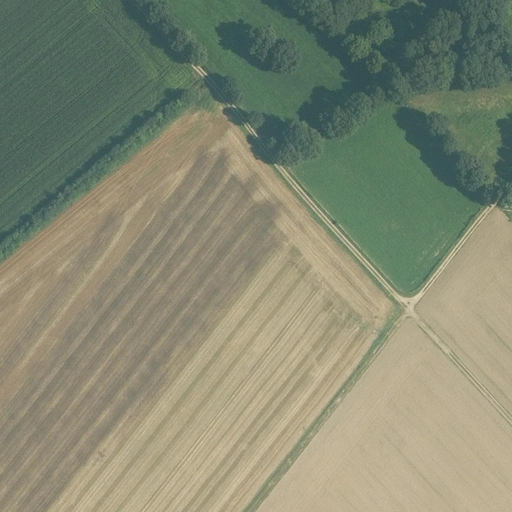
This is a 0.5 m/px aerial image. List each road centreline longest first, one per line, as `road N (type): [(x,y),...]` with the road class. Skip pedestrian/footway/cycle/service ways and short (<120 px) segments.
road 1 (track): [(131,0),(408,309)]
road 2 (track): [(274,164),(394,81),(452,67),(511,66)]
road 3 (track): [(408,309),(247,511)]
road 4 (track): [(511,184),(408,309)]
road 5 (track): [(511,422),(408,309)]
